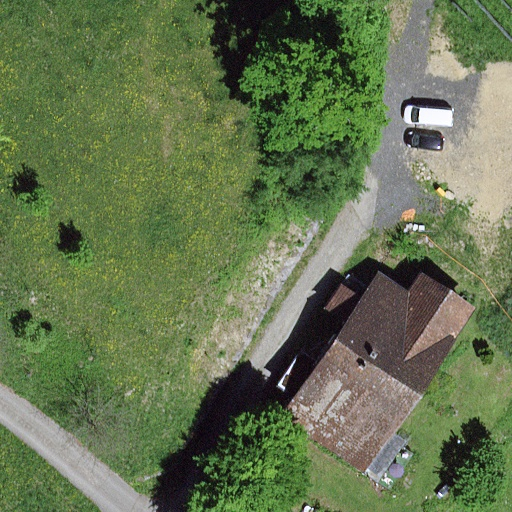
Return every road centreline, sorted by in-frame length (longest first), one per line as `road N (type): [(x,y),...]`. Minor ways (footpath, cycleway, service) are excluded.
road 1 (track): [(175,511),(355,195),(371,0)]
road 2 (residential): [(128,511),(0,404)]
